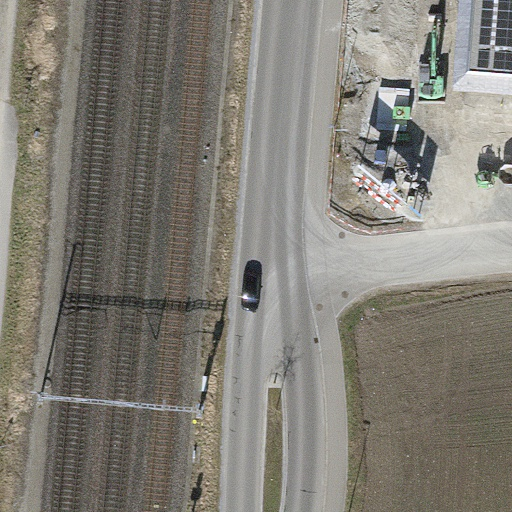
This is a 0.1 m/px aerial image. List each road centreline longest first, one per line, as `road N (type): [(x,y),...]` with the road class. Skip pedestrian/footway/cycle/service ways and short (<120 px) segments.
road 1 (secondary): [(301,0),(278,273)]
road 2 (secondary): [(278,273),(283,511)]
road 3 (residential): [(278,273),(511,247)]
